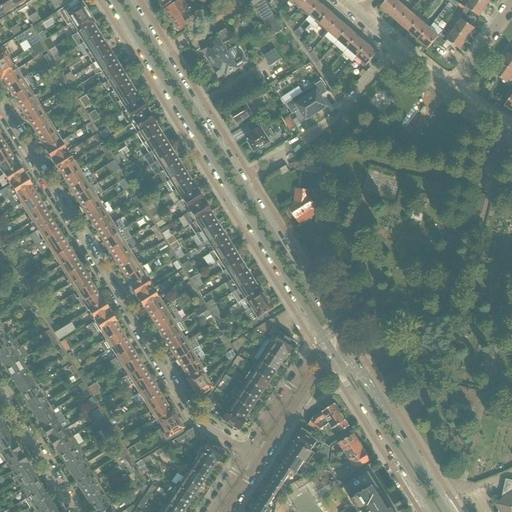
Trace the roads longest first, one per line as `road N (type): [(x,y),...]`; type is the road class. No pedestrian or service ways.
road 1 (residential): [(247,453),(191,416),(0,106)]
road 2 (primary): [(346,348),(126,0)]
road 3 (primary): [(111,0),(329,346)]
road 4 (primary): [(448,511),(346,348)]
road 5 (primary): [(338,361),(433,511)]
road 6 (residential): [(275,158),(335,118),(396,49)]
road 7 (residential): [(0,389),(75,511)]
road 8 (tertiary): [(329,346),(310,358),(247,453)]
road 9 (tertiary): [(258,460),(315,375),(338,361)]
